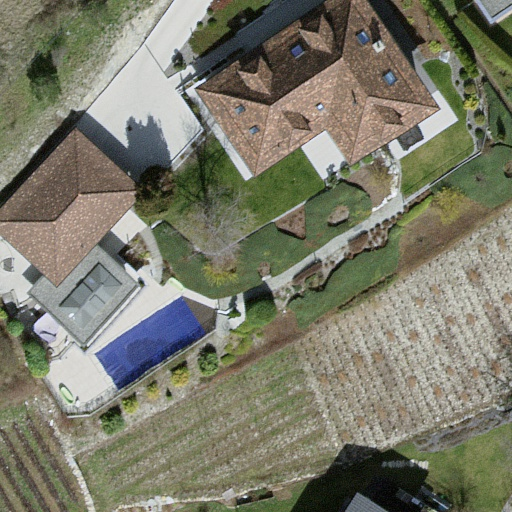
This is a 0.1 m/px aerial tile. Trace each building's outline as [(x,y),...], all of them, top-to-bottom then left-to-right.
[(366,0),(322,0),(191,90),(252,179),(327,128),(356,170),(443,111),(366,0)] [(511,0),(465,0),(489,34),(511,18),(511,0)] [(70,128),(0,205),(0,234),(45,275),(57,286),(94,246),(141,193),(70,128)] [(140,288),(94,246),(57,286),(45,275),(23,299),(80,352),(140,288)] [(390,511),(353,489),(339,511),(390,511)]
